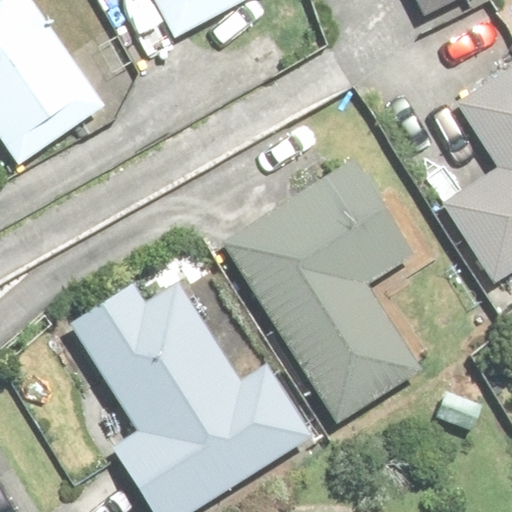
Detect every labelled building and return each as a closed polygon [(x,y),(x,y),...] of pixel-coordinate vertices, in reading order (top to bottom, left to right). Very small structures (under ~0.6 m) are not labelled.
[(103,112),(27,0),(0,0),(0,144),(18,170),(103,112)] [(253,0),(148,0),(172,44),(253,0)] [(406,0),(418,24),(468,0),(406,0)] [(490,289),(511,274),(511,65),(450,107),(493,172),(437,210),(490,289)] [(349,159),(216,243),(329,423),(417,368),(369,291),(414,263),(349,159)] [(148,511),(196,511),(308,437),(263,370),(241,385),(172,282),(144,301),(133,284),(64,330),(134,434),(108,451),(148,511)]
